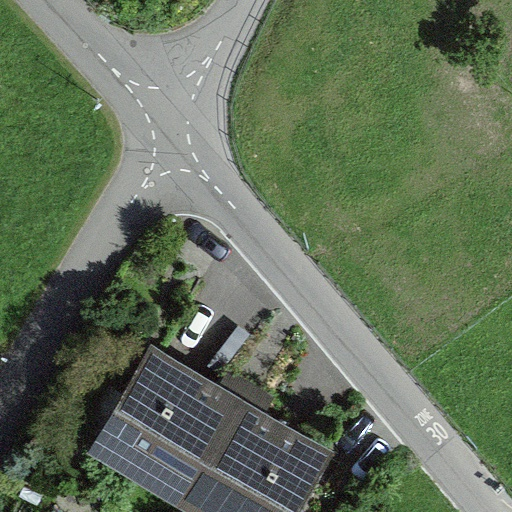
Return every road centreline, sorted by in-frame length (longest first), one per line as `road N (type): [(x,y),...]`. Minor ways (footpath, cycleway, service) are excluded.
road 1 (residential): [(172,126),(489,511)]
road 2 (residential): [(0,427),(172,126)]
road 3 (residential): [(46,0),(172,126)]
road 4 (unclassified): [(172,126),(243,0)]
